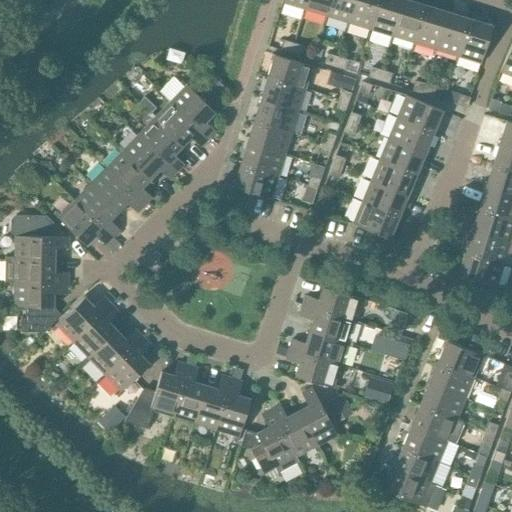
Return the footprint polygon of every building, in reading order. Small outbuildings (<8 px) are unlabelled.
[(282,0),(282,2),(305,9),(307,0),(282,0)] [(307,0),(305,9),(326,16),(331,0),(307,0)] [(354,0),(331,0),(326,16),(348,22),(354,0)] [(379,0),(354,0),(348,22),(370,29),(379,0)] [(403,0),(379,0),(370,29),(392,36),(403,0)] [(426,5),(408,0),(403,0),(392,36),(414,43),(426,5)] [(414,43),(436,49),(447,12),(426,5),(414,43)] [(469,19),(447,12),(436,49),(457,56),(469,19)] [(469,19),(457,56),(481,63),(492,26),(469,19)] [(283,40),(280,51),(291,54),(294,44),(283,40)] [(511,41),(500,71),(511,76),(511,41)] [(301,57),(304,46),(294,44),(291,54),(301,57)] [(267,77),(287,84),(305,89),(312,66),(274,54),(267,77)] [(327,54),(324,64),(334,67),(338,57),(327,54)] [(344,70),(348,60),(338,57),(334,67),(344,70)] [(371,68),(368,78),(379,81),(382,71),(371,68)] [(389,84),(392,74),(382,71),(379,81),(389,84)] [(267,77),(260,99),(298,110),(305,89),(287,84),(267,77)] [(170,102),(208,139),(215,131),(205,121),(214,112),(182,80),(180,83),(184,87),(170,102)] [(415,81),(412,91),(422,94),(425,84),(415,81)] [(368,96),(371,85),(361,82),(358,92),(368,96)] [(432,97),(435,87),(425,84),(422,94),(432,97)] [(351,93),(341,89),(338,99),(348,102),(351,93)] [(466,108),(470,97),(459,94),(456,105),(466,108)] [(397,117),(433,132),(442,110),(406,95),(397,117)] [(260,99),(254,121),(291,132),(298,110),(260,99)] [(334,109),(344,113),(348,102),(338,99),(334,109)] [(498,112),(502,102),(491,99),(488,109),(498,112)] [(208,139),(170,102),(156,116),(151,112),(150,114),(182,145),(190,137),(200,146),(208,139)] [(361,116),(351,112),(347,122),(357,125),(361,116)] [(182,145),(150,114),(148,116),(152,120),(138,134),(176,171),(184,164),(174,154),(182,145)] [(397,117),(388,138),(424,152),(433,132),(397,117)] [(499,143),(511,147),(511,122),(506,120),(499,143)] [(285,154),(287,145),(291,132),(254,121),(247,142),(285,154)] [(343,133),(353,136),(357,125),(347,122),(343,133)] [(335,136),(325,132),(322,142),(332,145),(335,136)] [(176,171),(138,134),(124,149),(120,145),(118,147),(150,178),(159,169),(169,179),(176,171)] [(415,174),(424,152),(388,138),(379,159),(415,174)] [(285,154),(247,142),(240,164),(278,176),(285,154)] [(318,153),(328,156),(332,145),(322,142),(318,153)] [(511,170),(511,147),(499,143),(492,165),(511,170)] [(150,178),(118,147),(116,149),(120,153),(106,168),(144,205),(152,197),(141,187),(150,178)] [(345,159),(336,155),(332,165),(342,168),(345,159)] [(379,159),(371,180),(407,195),(415,174),(379,159)] [(224,183),(221,194),(220,196),(243,203),(247,191),(271,199),(278,176),(240,164),(234,186),(224,183)] [(317,190),(324,168),(314,164),(307,186),(317,190)] [(328,175),(338,179),(342,168),(332,165),(328,175)] [(511,170),(492,165),(486,187),(511,194),(511,170)] [(144,205),(106,168),(92,182),(87,178),(86,180),(118,211),(127,203),(137,212),(144,205)] [(118,211),(86,180),(84,182),(88,186),(74,200),(112,237),(120,230),(110,220),(118,211)] [(398,216),(407,195),(371,180),(362,201),(398,216)] [(511,194),(486,187),(479,209),(511,217),(511,194)] [(105,245),(111,239),(112,237),(74,200),(60,215),(56,211),(53,213),(86,245),(95,235),(105,245)] [(393,253),(394,252),(399,241),(389,237),(398,216),(362,201),(353,223),(376,233),(371,244),(393,253)] [(511,217),(479,209),(472,230),(510,242),(511,234),(511,217)] [(9,259),(54,260),(54,248),(68,248),(68,236),(59,236),(59,229),(46,215),(16,215),(10,220),(10,231),(15,235),(15,257),(9,257),(9,259)] [(472,230),(465,252),(503,264),(510,242),(472,230)] [(449,270),(446,284),(468,291),(472,279),(496,286),(503,264),(465,252),(459,273),(449,270)] [(54,260),(9,259),(9,261),(15,262),(14,282),(67,283),(68,272),(54,272),(54,260)] [(67,294),(67,283),(14,282),(14,302),(8,302),(8,306),(25,306),(25,319),(20,319),(21,331),(44,332),(61,315),(53,307),(53,293),(67,294)] [(366,300),(322,286),(319,299),(305,295),(302,305),(353,321),(359,301),(365,303),(366,300)] [(73,341),(111,304),(103,297),(93,306),(84,297),(52,328),(54,330),(58,326),(73,341)] [(84,362),(116,330),(108,322),(118,312),(111,304),(73,341),(87,356),(82,360),(84,362)] [(309,331),(352,344),(353,342),(347,340),(353,321),(302,305),(299,315),(312,319),(309,331)] [(441,325),(436,338),(445,342),(437,362),(473,377),(482,355),(459,345),(464,334),(441,325)] [(104,374),(142,337),(135,329),(125,339),(116,330),(84,362),(86,363),(90,359),(104,374)] [(289,349),(340,364),(346,345),(351,347),(352,344),(309,331),(305,343),(292,338),(289,349)] [(5,334),(0,340),(0,346),(9,354),(17,345),(5,334)] [(142,337),(104,374),(118,388),(114,393),(116,395),(149,364),(140,355),(150,345),(142,337)] [(289,349),(286,359),(299,363),(295,376),(338,389),(339,386),(334,384),(340,364),(289,349)] [(172,416),(188,365),(178,362),(173,375),(161,371),(155,392),(144,388),(124,421),(147,429),(153,410),(172,416)] [(464,398),(473,377),(437,362),(428,383),(464,398)] [(192,428),(205,385),(194,382),(198,368),(188,365),(172,416),(192,422),(190,427),(192,428)] [(216,429),(231,378),(221,375),(217,389),(205,385),(192,428),(195,429),(196,423),(216,429)] [(231,378),(216,429),(235,435),(234,441),(237,442),(250,399),(238,395),(242,382),(231,378)] [(456,419),(464,398),(428,383),(420,404),(456,419)] [(297,411),(318,451),(320,450),(318,444),(337,434),(312,388),(301,393),(308,405),(297,411)] [(506,403),(510,392),(500,388),(496,399),(506,403)] [(376,390),(374,399),(385,402),(387,393),(376,390)] [(342,394),(326,403),(336,422),(352,414),(342,394)] [(280,404),(271,409),(295,456),(313,447),(316,452),(318,451),(297,411),(287,417),(280,404)] [(420,404),(411,425),(447,440),(454,444),(463,423),(455,420),(456,419),(420,404)] [(114,405),(97,421),(108,433),(125,417),(114,405)] [(245,429),(241,445),(249,448),(264,475),(275,469),(277,472),(280,471),(299,462),(295,456),(271,409),(261,414),(268,426),(256,432),(245,429)] [(503,427),(511,430),(511,418),(507,417),(503,427)] [(498,425),(488,421),(484,431),(495,435),(498,425)] [(438,461),(447,440),(411,425),(402,446),(438,461)] [(480,443),(491,446),(495,435),(484,431),(480,443)] [(402,446),(393,467),(430,482),(438,461),(402,446)] [(464,457),(475,462),(478,454),(467,449),(464,457)] [(505,454),(495,450),(491,459),(502,463),(505,454)] [(487,471),(498,475),(502,463),(491,459),(487,471)] [(482,469),(472,465),(469,474),(479,478),(482,469)] [(430,482),(393,467),(384,490),(426,507),(435,485),(429,483),(430,482)] [(465,485),(475,488),(479,478),(469,474),(465,485)] [(490,495),(479,492),(476,502),(486,506),(490,507),(491,503),(487,502),(490,495)] [(467,511),(471,500),(461,496),(457,507),(467,511)] [(484,511),(486,507),(489,508),(490,507),(486,506),(476,502),(472,511),(484,511)]
